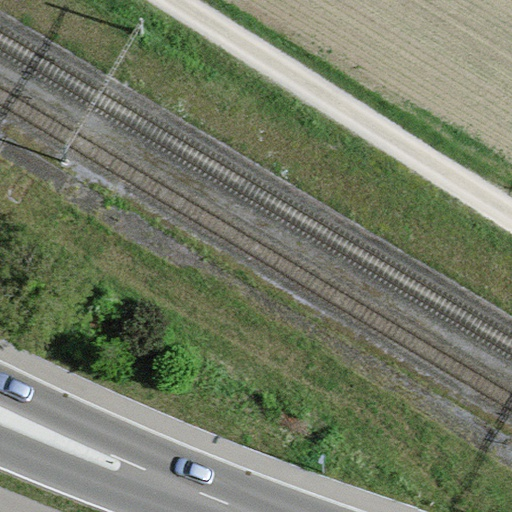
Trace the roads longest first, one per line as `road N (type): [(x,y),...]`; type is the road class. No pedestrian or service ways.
road 1 (track): [(172,0),(511,208)]
road 2 (primary): [(0,409),(159,481),(250,511)]
